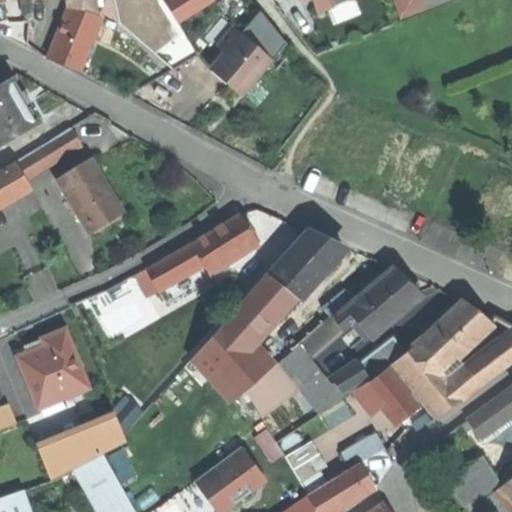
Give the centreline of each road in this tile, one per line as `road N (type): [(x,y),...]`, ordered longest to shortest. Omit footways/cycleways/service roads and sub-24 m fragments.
road 1 (residential): [(265,190),(0,50)]
road 2 (residential): [(265,190),(126,268),(0,325)]
road 3 (residential): [(511,303),(265,190)]
road 4 (residential): [(511,374),(402,457),(398,477),(408,511)]
road 5 (track): [(309,60),(333,92),(265,190)]
